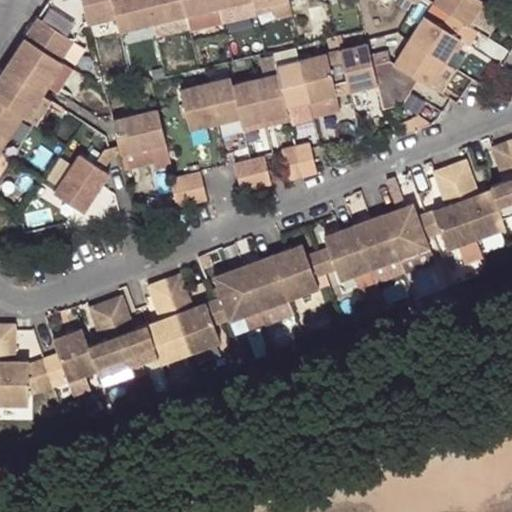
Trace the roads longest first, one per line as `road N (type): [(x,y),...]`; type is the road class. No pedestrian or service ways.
road 1 (residential): [(0,294),(45,295),(511,113)]
road 2 (residential): [(28,511),(511,327)]
